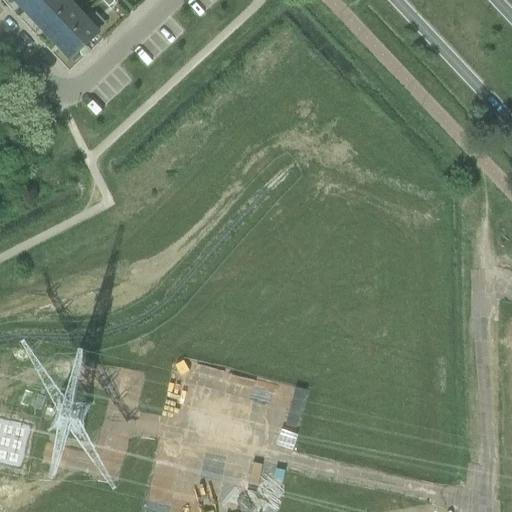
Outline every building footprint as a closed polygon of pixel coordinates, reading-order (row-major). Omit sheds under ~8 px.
[(13,0),(23,10),(33,0),(13,0)] [(38,27),(66,0),(33,0),(23,10),(38,27)] [(54,43),(82,17),(66,0),(38,27),(53,43),(54,43)] [(100,0),(108,8),(114,3),(111,0),(100,0)] [(98,34),(82,17),(54,43),(70,60),(98,34)]
